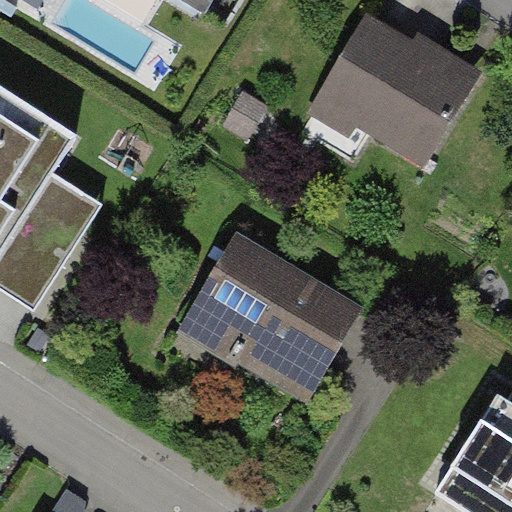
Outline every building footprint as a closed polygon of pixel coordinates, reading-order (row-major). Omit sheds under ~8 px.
[(233,0),(171,0),(218,27),(233,0)] [(492,87),(381,23),(323,123),(434,187),(492,87)] [(78,147),(0,96),(0,292),(36,316),(101,214),(55,184),(78,147)] [(376,317),(251,242),(190,343),(315,418),(376,317)] [(511,511),(511,393),(510,391),(445,494),(472,511),(511,511)]
